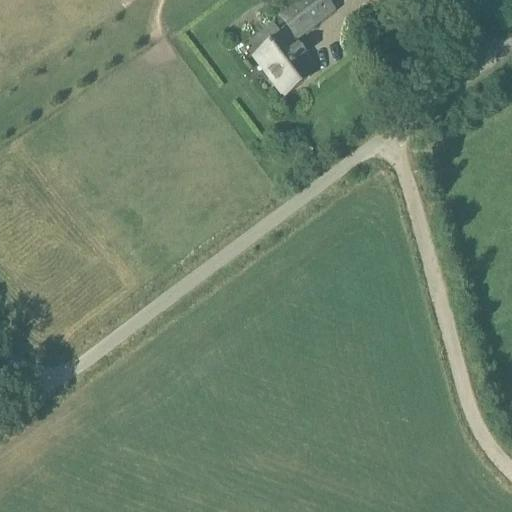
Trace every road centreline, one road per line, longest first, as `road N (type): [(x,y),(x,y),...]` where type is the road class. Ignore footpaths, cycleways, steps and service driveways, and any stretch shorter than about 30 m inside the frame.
road 1 (unclassified): [(393,136),(38,387),(0,346)]
road 2 (track): [(511,473),(467,412),(393,136)]
road 3 (unclassified): [(393,136),(511,45)]
